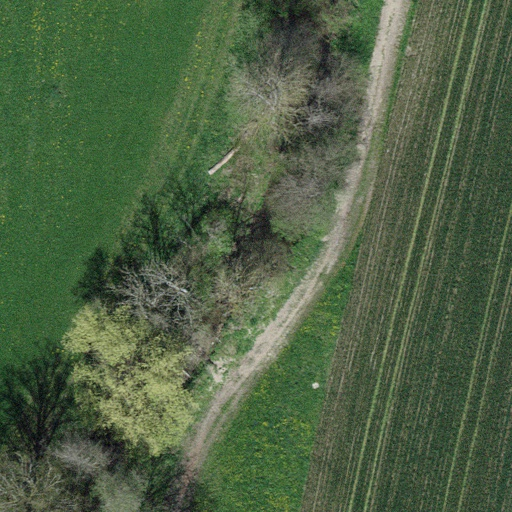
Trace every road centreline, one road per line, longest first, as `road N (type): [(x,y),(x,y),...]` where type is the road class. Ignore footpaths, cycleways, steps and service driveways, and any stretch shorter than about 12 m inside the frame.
road 1 (track): [(182,511),(185,488),(330,257),(396,0)]
road 2 (track): [(228,0),(196,123),(148,227),(29,423),(0,486)]
